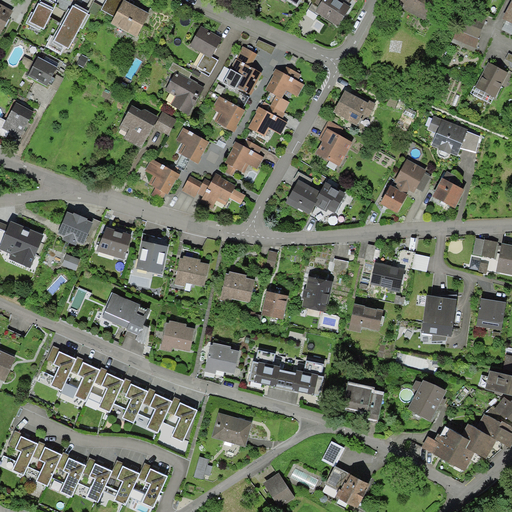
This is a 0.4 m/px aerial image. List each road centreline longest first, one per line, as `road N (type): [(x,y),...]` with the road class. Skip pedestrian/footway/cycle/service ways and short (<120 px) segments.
road 1 (residential): [(315,421),(119,353),(0,301)]
road 2 (unclassified): [(250,235),(288,240),(511,223)]
road 3 (residential): [(341,65),(250,235)]
road 4 (unclassified): [(66,184),(250,235)]
road 5 (residential): [(468,492),(315,421)]
road 6 (residential): [(315,421),(182,511)]
road 7 (residential): [(341,65),(196,0)]
